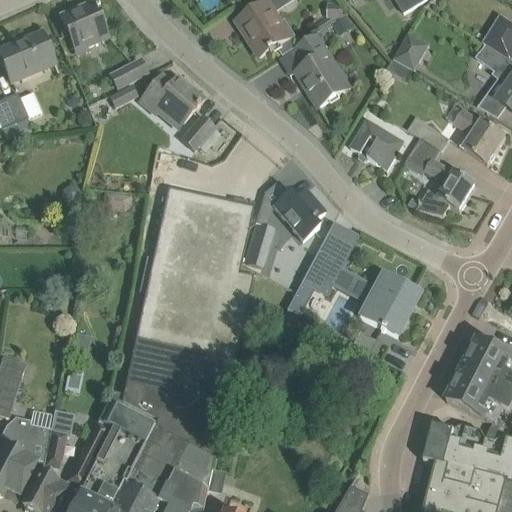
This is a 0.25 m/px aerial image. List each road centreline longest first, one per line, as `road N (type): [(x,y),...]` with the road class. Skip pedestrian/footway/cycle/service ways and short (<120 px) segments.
road 1 (residential): [(476,277),(372,225),(305,152),(156,26),(137,0)]
road 2 (residential): [(393,511),(397,441),(476,277)]
